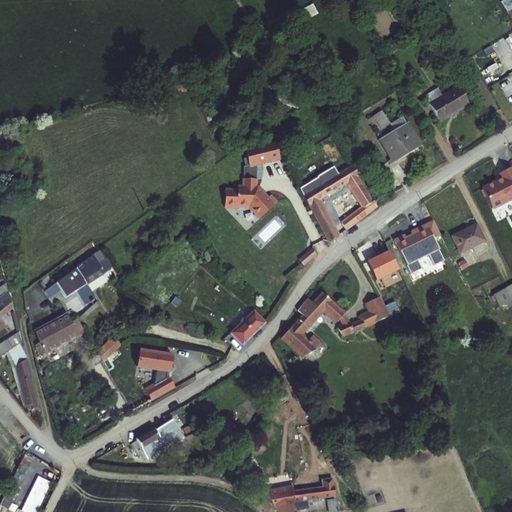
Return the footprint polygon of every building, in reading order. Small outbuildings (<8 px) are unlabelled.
[(449,80),(419,97),(436,126),(466,108),(449,80)] [(369,118),(377,131),(392,122),(384,109),(369,118)] [(380,138),(409,121),(405,115),(377,132),(380,138)] [(404,126),(374,144),(388,168),(418,149),(404,126)] [(273,146),(242,153),(245,167),(277,160),(273,146)] [(12,182),(0,187),(0,191),(3,199),(36,188),(31,169),(26,166),(21,168),(24,181),(13,185),(12,182)] [(361,210),(340,227),(344,232),(374,207),(371,202),(368,205),(352,180),(355,178),(348,167),(334,177),(328,169),(295,189),(326,247),(337,236),(318,201),(343,187),(361,210)] [(505,178),(483,188),(492,209),(511,199),(511,168),(503,173),(505,178)] [(246,210),(257,222),(275,205),(269,198),(266,201),(262,197),(260,199),(255,192),(254,181),(240,181),(240,189),(234,189),(234,194),(223,194),(222,211),(246,210)] [(476,225),(452,238),(460,253),(473,246),(477,253),(485,249),(482,243),(485,241),(476,225)] [(442,262),(434,246),(427,250),(425,246),(415,251),(417,256),(405,262),(412,277),(442,262)] [(380,280),(403,269),(393,249),(370,259),(380,280)] [(309,252),(295,262),(300,268),(313,258),(309,252)] [(72,269),(89,292),(103,281),(103,275),(101,272),(104,270),(92,253),(72,269)] [(86,294),(89,292),(72,269),(39,293),(44,300),(55,292),(60,299),(69,292),(81,309),(91,301),(86,294)] [(500,305),(511,299),(511,284),(495,292),(500,305)] [(0,357),(20,344),(3,291),(0,293),(0,327),(2,326),(0,324),(0,315),(6,311),(14,335),(0,344),(0,357)] [(344,329),(337,334),(341,338),(365,330),(367,335),(390,327),(383,308),(369,312),(371,320),(362,322),(364,326),(352,329),(350,325),(347,327),(345,322),(346,317),(323,296),(313,307),(309,304),(299,316),(302,320),(282,342),(303,362),(324,347),(321,343),(310,350),(300,340),(324,313),(337,325),(342,325),(344,329)] [(265,324),(250,313),(242,322),(233,312),(227,317),(237,329),(230,335),(240,348),(265,324)] [(60,313),(29,332),(36,344),(32,347),(37,355),(61,340),(63,343),(80,333),(70,317),(64,321),(60,313)] [(102,349),(110,357),(124,344),(116,336),(102,349)] [(23,356),(20,347),(5,358),(22,406),(28,412),(34,409),(21,360),(23,356)] [(175,371),(177,352),(143,348),(140,367),(159,370),(157,385),(151,385),(150,393),(172,396),(175,371)] [(184,440),(173,421),(154,432),(166,450),(184,440)] [(166,450),(154,432),(153,429),(130,444),(138,456),(145,452),(150,460),(166,450)] [(20,487),(32,458),(25,455),(13,484),(20,487)] [(27,511),(38,511),(53,481),(39,475),(23,510),(27,511)] [(335,511),(330,478),(319,479),(320,487),(292,491),(291,486),(260,491),(276,511),(335,511)]
